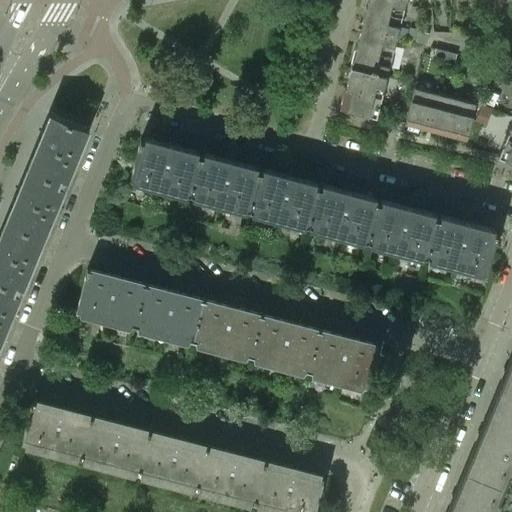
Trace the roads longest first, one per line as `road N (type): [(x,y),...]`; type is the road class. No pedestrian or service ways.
road 1 (residential): [(481,357),(63,244)]
road 2 (residential): [(349,511),(359,486),(354,467),(12,374)]
road 3 (residential): [(511,198),(311,146)]
road 4 (residential): [(311,146),(122,99)]
road 5 (residential): [(416,511),(481,357)]
road 6 (residential): [(63,244),(122,99)]
road 7 (residential): [(311,146),(349,0)]
road 8 (residential): [(12,374),(63,244)]
